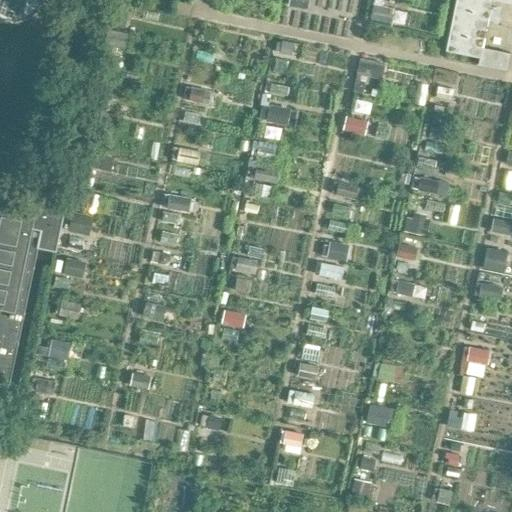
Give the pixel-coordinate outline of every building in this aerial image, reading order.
[(0,0),(0,21),(4,22),(9,22),(14,22),(17,21),(24,19),(30,16),(35,11),(40,6),(42,0),(0,0)] [(288,0),(288,5),(305,9),(307,0),(288,0)] [(373,0),(373,6),(370,19),(391,23),(393,10),(383,8),(384,0),(382,0),(373,0)] [(511,4),(511,0),(455,0),(447,41),(445,51),(479,58),(478,65),(507,70),(511,53),(482,48),(488,20),(497,22),(500,8),(491,6),(492,0),(511,4)] [(111,10),(108,26),(124,29),(128,13),(111,10)] [(107,31),(104,46),(124,50),(127,35),(107,31)] [(280,41),(278,54),(287,56),(290,43),(280,41)] [(196,51),(195,61),(212,64),(214,54),(196,51)] [(360,59),(357,74),(377,79),(381,63),(360,59)] [(356,80),(353,93),(363,95),(366,82),(356,80)] [(186,87),(183,100),(204,104),(206,90),(191,88),(186,87)] [(91,106),(87,121),(102,124),(104,112),(105,109),(91,106)] [(262,106),(260,120),(267,121),(267,123),(281,125),(284,109),(270,106),(270,108),(262,106)] [(433,114),(431,123),(439,124),(441,116),(433,114)] [(346,116),(342,129),(359,134),(363,121),(346,116)] [(430,126),(428,139),(439,141),(441,129),(430,126)] [(174,147),(172,159),(194,164),(197,151),(174,147)] [(86,155),(84,168),(99,171),(102,158),(86,155)] [(256,168),(254,180),(275,184),(277,171),(256,168)] [(414,177),(412,189),(436,194),(439,181),(420,177),(420,179),(414,177)] [(334,181),(331,193),(355,200),(358,187),(334,181)] [(165,194),(162,208),(185,212),(187,198),(165,194)] [(0,382),(9,385),(37,248),(55,251),(56,252),(66,204),(64,204),(34,198),(32,208),(18,205),(0,201),(0,382)] [(73,212),(69,232),(83,235),(87,215),(73,212)] [(406,217),(403,231),(426,236),(430,220),(426,219),(414,216),(413,219),(406,217)] [(511,223),(493,219),(490,232),(511,236),(511,229),(511,223)] [(324,244),(321,256),(342,260),(345,244),(331,241),(330,245),(324,244)] [(399,244),(396,257),(413,261),(416,248),(399,244)] [(486,249),(482,269),(502,273),(506,253),(486,249)] [(153,251),(151,262),(164,265),(169,262),(170,255),(153,251)] [(232,257),(230,268),(253,273),(255,262),(232,257)] [(66,258),(63,274),(78,277),(81,262),(66,258)] [(318,262),(315,275),(334,279),(337,266),(318,262)] [(238,278),(235,292),(245,294),(248,281),(238,278)] [(392,280),(390,292),(412,297),(414,284),(392,280)] [(477,283),(474,296),(497,300),(500,287),(481,283),(481,284),(477,283)] [(146,302),(143,317),(163,321),(166,307),(146,302)] [(62,303),(59,316),(76,319),(78,306),(62,303)] [(311,307),(309,319),(324,322),(326,310),(311,307)] [(224,311),(221,324),(241,328),(244,316),(224,311)] [(390,319),(388,327),(398,329),(400,321),(390,319)] [(47,356),(47,358),(59,360),(63,343),(50,341),(49,349),(47,356)] [(464,348),(460,367),(465,369),(466,361),(484,365),(487,351),(469,347),(469,349),(464,348)] [(300,363),(297,377),(315,381),(318,367),(300,363)] [(376,363),(373,376),(391,380),(394,366),(376,363)] [(132,373),(130,386),(143,389),(146,376),(132,373)] [(37,380),(34,393),(52,396),(55,384),(37,380)] [(290,390),(288,404),(309,408),(312,394),(290,390)] [(369,406),(366,421),(386,426),(389,411),(369,406)] [(450,411),(447,427),(461,430),(463,419),(457,418),(458,412),(450,411)] [(124,415),(122,427),(132,428),(134,416),(124,415)] [(210,417),(207,429),(217,431),(220,419),(210,417)] [(365,426),(362,436),(380,439),(382,429),(365,426)] [(282,431),(280,443),(284,444),(299,447),(301,434),(282,431)] [(445,453),(444,459),(448,460),(447,465),(457,467),(459,455),(445,453)] [(357,458),(356,467),(360,468),(360,469),(371,472),(374,460),(362,457),(362,459),(357,458)] [(352,484),(350,495),(362,497),(364,487),(352,484)] [(435,488),(431,501),(448,506),(452,492),(440,489),(435,488)]
